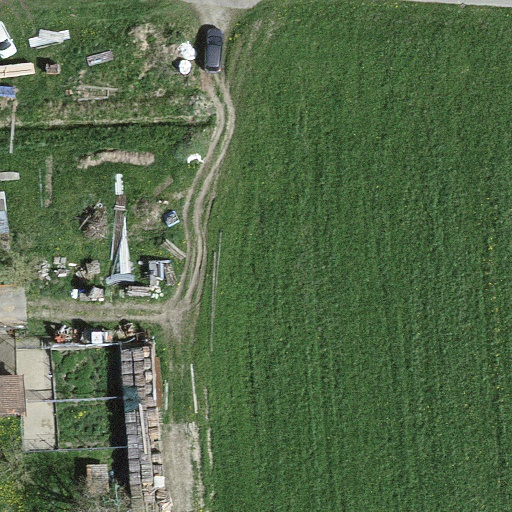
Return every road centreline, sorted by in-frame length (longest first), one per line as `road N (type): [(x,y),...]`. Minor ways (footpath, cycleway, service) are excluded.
road 1 (track): [(133,345),(162,329),(229,0)]
road 2 (unclassified): [(511,10),(335,0)]
